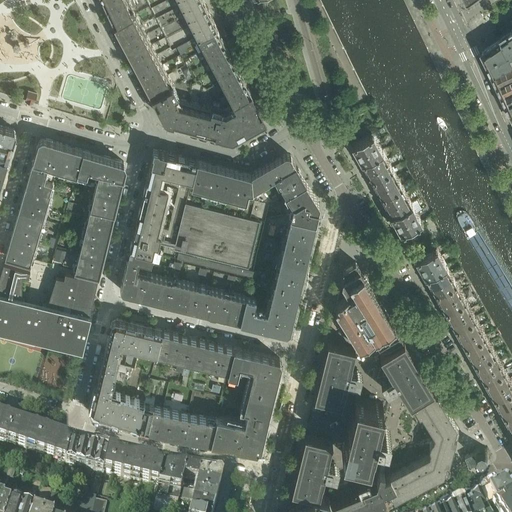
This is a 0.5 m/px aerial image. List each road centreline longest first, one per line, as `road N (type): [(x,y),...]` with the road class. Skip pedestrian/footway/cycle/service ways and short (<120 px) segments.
road 1 (residential): [(342,192),(506,461)]
road 2 (residential): [(74,426),(277,469)]
road 3 (residential): [(305,350),(105,299)]
road 4 (residential): [(299,126),(245,157),(146,131)]
road 5 (residential): [(305,350),(342,192)]
road 6 (residential): [(135,146),(105,299)]
road 7 (residential): [(296,0),(328,113),(327,126),(309,139)]
road 8 (residential): [(87,0),(146,131)]
road 9 (residential): [(299,126),(230,0)]
road 10 (residential): [(105,299),(74,426)]
road 11 (residential): [(277,469),(305,350)]
